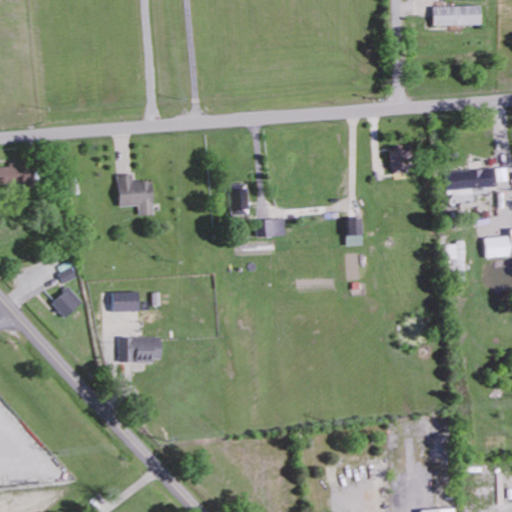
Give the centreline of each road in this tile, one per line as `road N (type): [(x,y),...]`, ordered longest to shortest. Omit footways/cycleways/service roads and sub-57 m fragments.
road 1 (residential): [(0,138),(511,100)]
road 2 (residential): [(207,511),(0,289)]
